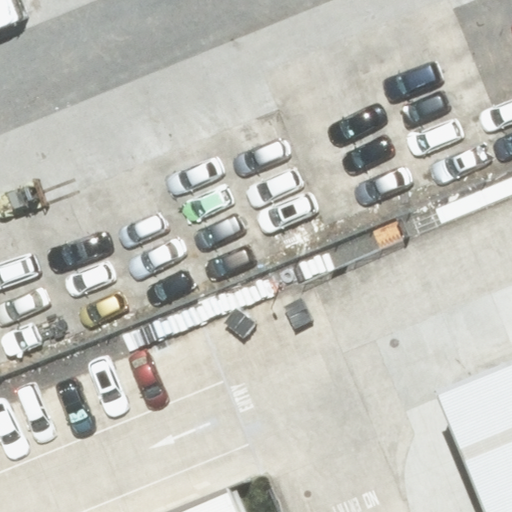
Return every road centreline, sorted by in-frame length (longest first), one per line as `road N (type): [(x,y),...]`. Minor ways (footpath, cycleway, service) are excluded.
road 1 (unknown): [(281,339),(0,459)]
road 2 (unknown): [(281,339),(511,220)]
road 3 (unknown): [(339,511),(281,339)]
